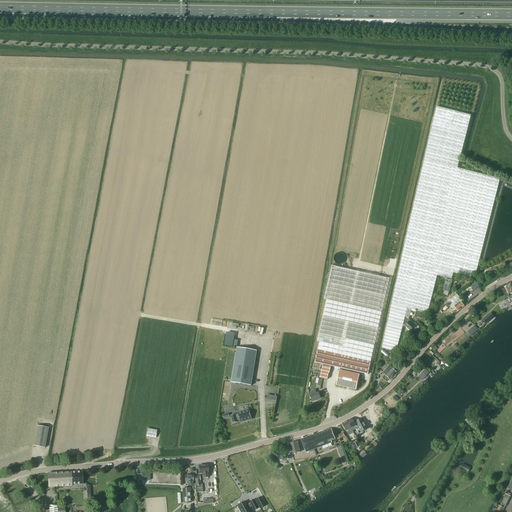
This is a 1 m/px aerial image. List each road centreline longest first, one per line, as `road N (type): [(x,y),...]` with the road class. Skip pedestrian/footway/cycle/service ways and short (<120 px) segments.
road 1 (unclassified): [(0,481),(41,469),(199,458),(326,426),(368,404),(467,307),(511,276)]
road 2 (motorway): [(0,7),(276,11)]
road 3 (motorway): [(276,11),(511,29)]
road 4 (motorway): [(276,11),(511,14)]
